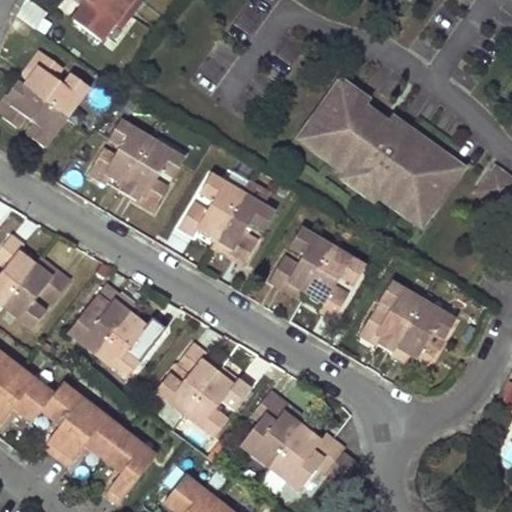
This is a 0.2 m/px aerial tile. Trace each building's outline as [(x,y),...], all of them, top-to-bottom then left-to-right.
[(74,21),(101,41),(131,0),(83,0),(88,3),(74,21)] [(40,53),(28,69),(35,74),(47,58),(40,53)] [(28,69),(18,83),(66,119),(88,89),(72,77),(64,87),(54,80),(62,68),(47,58),(35,74),(28,69)] [(427,219),(462,170),(437,151),(430,160),(421,153),(420,140),(391,118),(389,122),(368,150),(346,135),(367,106),(369,103),(341,82),(306,130),(333,151),(326,160),(349,177),(352,173),(376,190),(374,194),(396,210),(402,202),(427,219)] [(66,119),(18,83),(7,97),(14,101),(2,118),(17,129),(25,118),(35,126),(27,137),(44,149),(66,119)] [(0,106),(0,116),(2,118),(14,101),(7,97),(0,106)] [(368,150),(389,122),(367,106),(346,135),(368,150)] [(121,193),(152,141),(119,122),(109,139),(120,146),(114,158),(102,151),(93,167),(110,177),(106,184),(121,193)] [(299,140),(326,160),(333,151),(306,130),(299,140)] [(430,160),(437,151),(420,140),(421,153),(430,160)] [(184,161),(152,141),(121,193),(135,202),(140,195),(157,205),(167,189),(155,182),(162,171),(173,178),(184,161)] [(93,167),(88,174),(106,184),(110,177),(93,167)] [(503,210),(511,196),(511,179),(495,168),(478,193),(503,210)] [(345,182),(370,199),(374,194),(376,190),(352,173),(349,177),(345,182)] [(204,212),(193,205),(179,228),(194,237),(198,230),(216,240),(242,195),(210,176),(199,194),(211,201),(204,212)] [(140,195),(135,202),(153,212),(157,205),(140,195)] [(244,266),(257,243),(246,236),(252,225),(264,232),(274,214),(242,195),(216,240),(233,250),(229,257),(244,266)] [(295,265),(283,258),(269,281),(284,290),(288,283),(306,293),(332,249),(300,230),(290,247),(301,254),(295,265)] [(0,305),(3,308),(34,267),(37,263),(21,250),(25,244),(11,232),(0,245),(0,261),(5,265),(0,272),(0,305)] [(233,250),(216,240),(211,247),(229,257),(233,250)] [(334,320),(347,297),(336,290),(343,279),(354,286),(365,268),(332,249),(306,293),(323,304),(319,311),(334,320)] [(34,267),(51,279),(56,272),(40,260),(37,263),(34,267)] [(53,304),(69,283),(56,272),(51,279),(34,267),(3,308),(33,331),(45,314),(35,306),(43,296),(53,304)] [(301,301),(306,293),(288,283),(284,290),(301,301)] [(392,355),(423,303),(390,284),(380,301),(391,308),(385,319),(373,313),(364,328),(381,339),(377,346),(392,355)] [(128,315),(134,308),(103,286),(87,307),(98,315),(90,325),(79,317),(67,334),(97,357),(128,315)] [(455,322),(423,303),(392,355),(407,363),(411,356),(429,367),(438,351),(426,344),(433,333),(445,340),(455,322)] [(147,352),(163,331),(150,321),(145,328),(128,315),(97,357),(126,379),(139,363),(128,355),(136,344),(147,352)] [(360,336),(377,346),(381,339),(364,328),(360,336)] [(191,345),(175,367),(186,375),(178,385),(167,377),(155,394),(185,416),(216,375),(200,363),(205,356),(191,345)] [(0,396),(20,371),(0,355),(0,396)] [(232,387),(238,381),(222,368),(216,375),(232,387)] [(41,412),(49,419),(70,392),(61,385),(53,397),(20,371),(0,396),(0,426),(14,409),(32,423),(41,412)] [(235,412),(251,391),(238,381),(232,387),(216,375),(185,416),(214,439),(227,423),(216,414),(224,404),(235,412)] [(511,386),(506,383),(496,403),(506,408),(511,395),(511,386)] [(91,451),(111,424),(70,392),(49,419),(60,427),(44,448),(69,467),(85,446),(91,451)] [(270,470),(295,437),(301,428),(282,414),(274,424),(269,420),(282,403),(269,393),(252,416),(259,422),(240,447),(270,470)] [(301,428),(306,422),(282,403),(269,420),(274,424),(282,414),(301,428)] [(312,453),(318,458),(331,441),(306,422),(301,428),(320,443),(312,453)] [(116,504),(153,457),(111,424),(91,451),(121,474),(104,495),(116,504)] [(301,428),(295,437),(270,470),(299,492),(319,467),(327,473),(342,453),(344,451),(331,441),(318,458),(312,453),(320,443),(301,428)] [(342,453),(327,473),(326,474),(342,486),(358,466),(342,453)] [(172,511),(176,511),(196,487),(185,479),(164,505),(172,511)] [(227,511),(196,487),(176,511),(227,511)]
